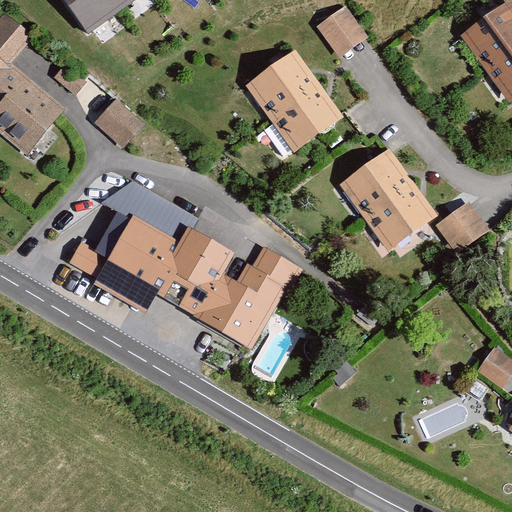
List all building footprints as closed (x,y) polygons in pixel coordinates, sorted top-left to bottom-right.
[(64,0),(89,33),(134,0),(64,0)] [(456,43),(503,107),(511,100),(511,14),(507,7),(476,25),(456,43)] [(314,32),(336,62),(364,42),(343,12),(314,32)] [(0,144),(22,162),(61,113),(5,70),(28,42),(3,23),(0,27),(0,144)] [(288,159),(337,123),(291,56),(258,76),(241,93),(288,159)] [(90,129),(116,151),(139,124),(113,102),(90,129)] [(384,257),(433,221),(385,156),(336,192),(384,257)] [(432,231),(452,259),(484,236),(464,208),(432,231)] [(153,306),(247,357),(294,271),(259,252),(249,271),(243,267),(233,285),(223,280),(245,239),(206,218),(189,248),(126,213),(123,218),(108,210),(80,260),(92,266),(80,288),(144,323),(153,306)] [(473,376),(501,393),(511,374),(511,368),(488,354),(473,376)] [(290,357),(280,382),(294,388),(305,362),(290,357)]
